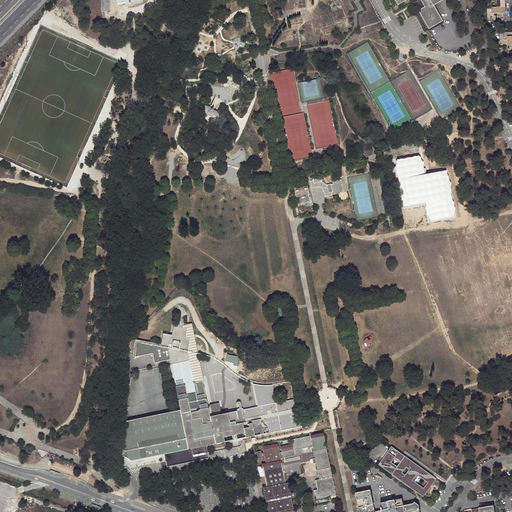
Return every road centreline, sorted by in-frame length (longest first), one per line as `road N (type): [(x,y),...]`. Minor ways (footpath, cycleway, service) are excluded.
road 1 (tertiary): [(142,511),(0,458)]
road 2 (unclassified): [(374,0),(411,47),(481,76)]
road 3 (tertiary): [(0,466),(123,511)]
